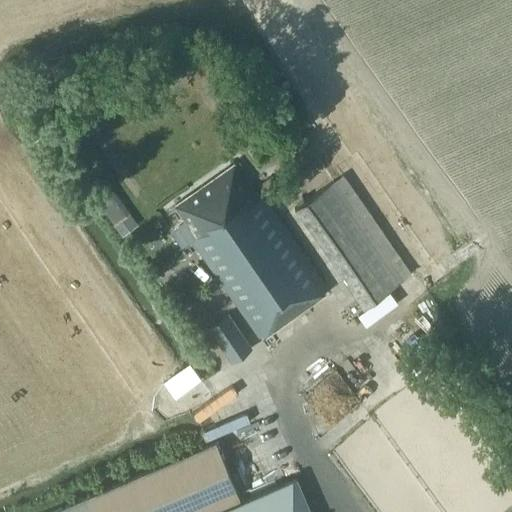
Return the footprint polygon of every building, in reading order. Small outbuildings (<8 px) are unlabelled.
[(93,78),(100,88),(109,82),(103,72),(93,78)] [(33,95),(39,92),(48,88),(43,79),(29,87),(33,95)] [(260,335),(326,288),(261,195),(259,196),(247,179),(249,178),(237,161),(175,204),(187,221),(182,224),(189,234),(260,335)] [(363,306),(386,290),(411,273),(343,174),(294,208),(363,306)] [(266,194),(278,185),(272,176),(259,185),(266,194)] [(114,219),(131,209),(117,186),(100,196),(114,219)] [(232,360),(251,347),(227,313),(208,326),(232,360)] [(254,412),(271,400),(252,374),(236,385),(254,412)] [(202,511),(239,496),(215,441),(48,511),(202,511)] [(259,492),(211,511),(310,511),(295,476),(259,492)]
